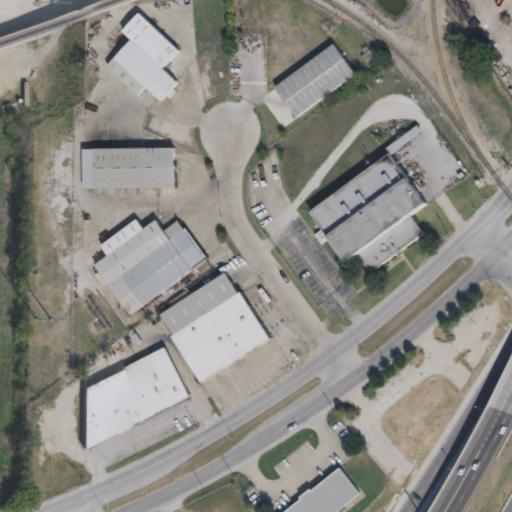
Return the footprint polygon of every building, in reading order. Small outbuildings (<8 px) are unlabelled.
[(177,82),(159,101),(145,87),(137,95),(106,66),(130,40),(121,31),(138,13),(178,50),(162,68),(177,82)] [(278,86),(339,40),(363,74),(303,115),(278,86)] [(392,153),(410,177),(411,176),(429,200),(430,202),(411,216),(423,232),(362,278),(330,235),(320,243),(313,234),(323,226),(312,210),(388,154),(384,148),(427,116),(432,123),(431,123),(392,153)] [(173,186),(82,187),(81,146),(173,145),(173,186)] [(83,215),(90,228),(89,229),(69,241),(67,237),(76,231),(73,227),(64,233),(61,228),(72,222),(83,215)] [(156,219),(164,230),(178,220),(184,229),(186,227),(206,255),(204,257),(205,257),(192,267),(193,269),(131,314),(104,278),(103,276),(97,280),(93,275),(99,271),(94,264),(156,219)] [(227,272),(240,293),(242,291),(272,337),(203,381),(173,335),(175,334),(162,314),(225,274),(227,272)] [(189,394),(83,450),(83,449),(83,388),(170,344),(171,345),(183,369),(178,371),(189,394)] [(386,416),(431,465),(470,430),(450,407),(482,378),(466,360),(436,387),(428,379),(386,416)] [(342,466),(362,491),(335,511),(285,511),(303,498),(302,496),(313,487),(314,489),(342,467),(342,466)]
